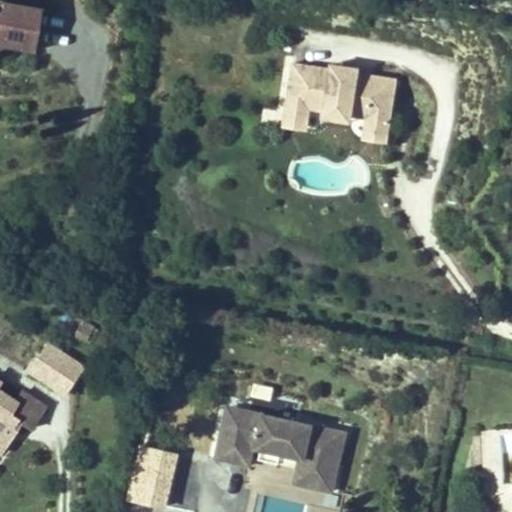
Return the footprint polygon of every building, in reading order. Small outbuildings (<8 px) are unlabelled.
[(0,40),(47,47),(53,4),(24,0),(4,0),(3,7),(0,6),(0,40)] [(342,61),(305,55),(296,112),(321,116),(324,101),(338,104),(366,108),(380,111),(402,114),(408,72),(371,65),(342,61)] [(342,61),(371,65),(372,61),(343,56),(342,61)] [(366,108),(338,104),(337,110),(365,114),(366,108)] [(398,137),(402,114),(380,111),(377,134),(398,137)] [(321,116),(296,112),(295,117),(320,121),(321,116)] [(112,369),(76,346),(59,373),(94,396),(112,369)] [(20,382),(0,368),(0,461),(11,444),(22,451),(30,439),(21,434),(33,415),(42,420),(53,428),(68,405),(45,390),(37,402),(16,388),(20,382)] [(362,434),(245,407),(233,460),(263,466),(264,458),(267,447),(317,459),(315,470),(313,477),(351,485),(362,434)] [(21,434),(30,439),(42,420),(33,415),(21,434)] [(264,458),(315,470),(317,459),(267,447),(264,458)] [(313,477),(311,486),(351,485),(313,477)]
